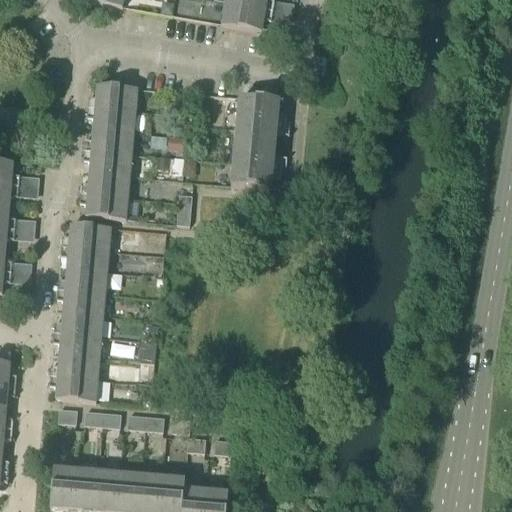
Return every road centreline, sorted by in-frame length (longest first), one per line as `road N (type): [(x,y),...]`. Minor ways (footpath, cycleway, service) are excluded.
road 1 (secondary): [(511,201),(456,511)]
road 2 (residential): [(36,336),(46,228),(68,171),(85,43)]
road 3 (residential): [(85,43),(301,72),(310,0)]
